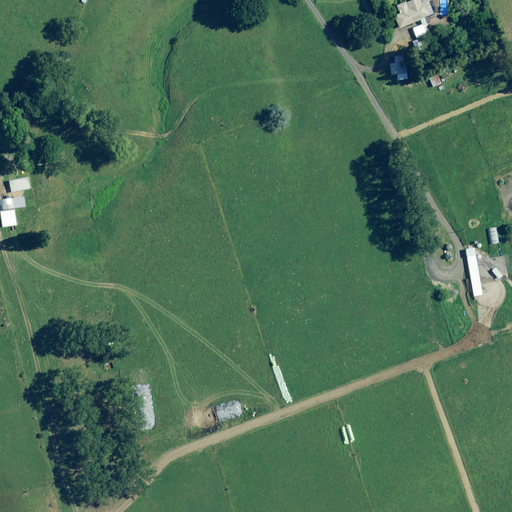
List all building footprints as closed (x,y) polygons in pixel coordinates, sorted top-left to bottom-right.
[(425,18),(427,17),(428,20),(433,18),(431,15),(433,15),(428,1),(431,0),(430,0),(409,0),(396,5),(399,13),(393,15),(398,28),(419,20),(421,24),(412,28),(416,38),(431,32),(425,18)] [(423,48),(419,39),(412,42),(416,51),(423,48)] [(404,55),(393,56),(394,62),(389,63),(390,75),(396,74),(396,80),(406,79),(404,55)] [(30,189),(27,177),(9,180),(11,193),(30,189)] [(0,199),(0,208),(0,210),(0,219),(1,227),(17,225),(14,208),(25,207),(24,196),(0,199)] [(498,243),(495,227),(487,228),(490,244),(498,243)] [(465,248),(473,296),(482,294),(478,273),(479,273),(474,247),(472,248),(472,245),(467,246),(467,248),(465,248)] [(502,276),(495,267),(491,270),(498,279),(502,276)]
